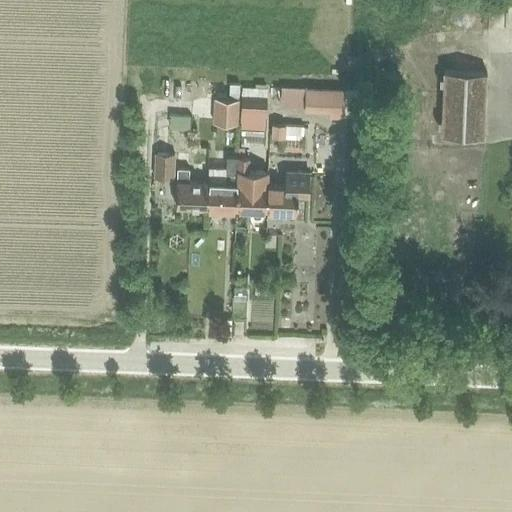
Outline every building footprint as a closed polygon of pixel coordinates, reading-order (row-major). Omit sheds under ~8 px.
[(444,70),(440,134),(483,136),(486,72),(444,70)] [(299,105),(302,85),(281,82),(278,102),(299,105)] [(242,87),(240,130),(265,131),(267,88),(242,87)] [(345,92),(305,90),(304,108),(329,109),(329,115),(344,115),(345,92)] [(214,98),(213,123),(236,124),(238,99),(214,98)] [(189,131),(189,114),(168,115),(168,131),(189,131)] [(303,125),(272,123),(271,138),(302,140),(303,125)] [(156,153),(155,178),(174,179),(175,154),(156,153)] [(236,209),(238,157),(226,157),(225,183),(207,182),(206,208),(236,209)] [(268,172),(255,172),(248,172),(249,158),(238,157),(236,209),(266,210),(267,185),(268,172)] [(206,208),(207,182),(188,182),(189,168),(177,168),(176,207),(206,208)] [(266,210),(297,212),(297,196),(307,197),(308,172),(286,171),(285,186),(267,185),(266,210)]
